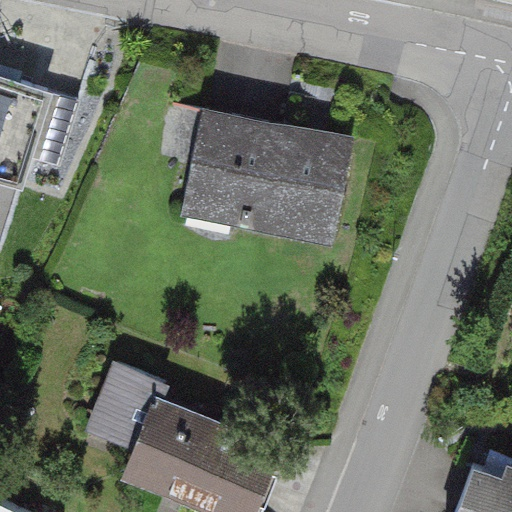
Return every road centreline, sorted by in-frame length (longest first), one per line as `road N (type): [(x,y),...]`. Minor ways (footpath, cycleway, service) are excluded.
road 1 (residential): [(511,98),(362,511)]
road 2 (residential): [(200,0),(511,64)]
